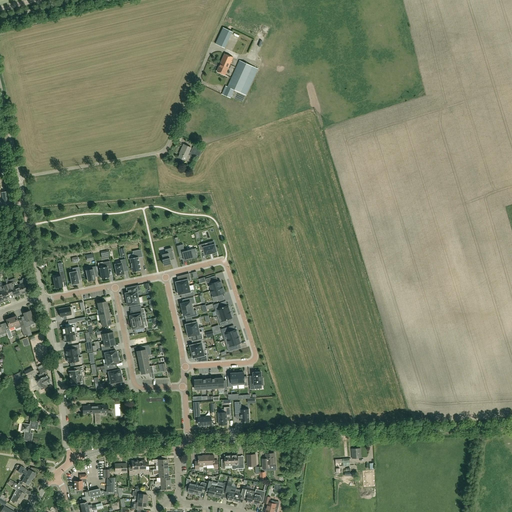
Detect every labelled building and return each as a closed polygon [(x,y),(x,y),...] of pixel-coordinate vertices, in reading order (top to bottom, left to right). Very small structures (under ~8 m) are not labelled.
[(223,26),(217,43),(227,47),(233,30),(223,26)] [(243,54),(249,35),(238,31),(231,50),(243,54)] [(225,75),(233,57),(224,54),(217,71),(225,75)] [(258,68),(239,60),(228,86),(226,86),(222,94),(230,98),(234,90),(246,95),(258,68)] [(185,160),(189,151),(191,147),(184,144),(181,151),(181,152),(179,157),(185,160)] [(196,257),(194,251),(198,250),(195,241),(191,242),(193,249),(180,252),(182,256),(180,257),(181,260),(182,260),(183,261),(196,257)] [(217,252),(215,245),(208,246),(207,243),(199,245),(200,251),(204,250),(205,255),(209,254),(213,253),(217,252)] [(174,259),(172,250),(171,251),(170,248),(165,249),(166,253),(162,255),(163,259),(164,266),(172,264),(171,260),(174,259)] [(133,252),(134,257),(130,258),(133,272),(141,271),(138,257),(142,256),(141,250),(133,252)] [(121,263),(114,265),(117,275),(118,276),(121,275),(123,274),(123,271),(125,270),(124,267),(127,266),(125,259),(122,260),(123,263),(121,263)] [(102,263),(103,267),(99,268),(101,279),(105,278),(105,279),(109,278),(108,277),(109,277),(108,270),(111,269),(110,261),(102,263)] [(88,281),(95,280),(93,273),(97,272),(96,266),(89,268),(89,270),(86,271),(88,281)] [(79,283),(77,275),(80,275),(79,267),(73,269),(73,272),(69,273),(70,274),(69,274),(69,278),(70,278),(72,285),(73,284),(74,285),(77,284),(77,283),(79,283)] [(189,286),(188,281),(191,280),(190,273),(181,275),(182,280),(182,281),(176,282),(176,283),(175,283),(176,288),(177,287),(177,288),(189,286)] [(55,289),(63,287),(60,275),(52,276),(55,289)] [(19,281),(20,284),(17,285),(16,281),(15,281),(20,294),(27,292),(25,286),(28,285),(26,277),(22,279),(22,280),(19,281)] [(222,287),(220,281),(216,282),(215,281),(213,282),(211,277),(206,279),(207,283),(209,282),(211,290),(222,287)] [(7,285),(10,292),(11,295),(14,294),(15,296),(20,294),(15,281),(7,285)] [(11,295),(10,292),(7,285),(0,287),(0,291),(3,301),(9,299),(8,296),(11,295)] [(139,297),(137,291),(140,291),(138,285),(126,288),(127,293),(126,293),(126,294),(125,295),(126,297),(127,298),(127,300),(139,297)] [(194,295),(193,290),(190,290),(189,286),(177,288),(178,289),(177,289),(178,294),(179,293),(179,295),(184,293),(185,294),(186,297),(194,295)] [(224,293),(222,287),(211,290),(213,296),(212,297),(214,302),(219,301),(217,295),(224,293)] [(140,303),(139,297),(127,300),(127,302),(127,303),(127,304),(128,305),(128,306),(133,305),(134,306),(135,310),(133,310),(141,309),(142,309),(140,303)] [(182,307),(182,310),(193,307),(192,301),(180,304),(181,308),(182,307)] [(231,310),(230,306),(229,306),(228,305),(223,307),(222,302),(214,305),(217,316),(230,312),(230,311),(231,310)] [(72,307),(59,310),(60,317),(66,316),(66,319),(74,318),(72,307)] [(194,311),(193,307),(182,310),(183,312),(182,312),(183,316),(191,314),(192,317),(197,316),(196,310),(194,311)] [(143,320),(141,309),(133,310),(134,314),(133,315),(130,316),(130,317),(129,317),(130,321),(131,321),(132,323),(143,320)] [(30,325),(35,323),(30,311),(23,313),(26,320),(22,321),(24,325),(25,328),(30,326),(30,325)] [(233,316),(232,312),(231,312),(230,312),(217,316),(221,327),(230,324),(228,319),(232,318),(232,317),(233,316)] [(16,316),(15,316),(14,315),(11,316),(11,317),(11,318),(14,326),(19,325),(16,316)] [(14,326),(11,318),(6,320),(9,328),(10,328),(11,331),(15,329),(14,327),(14,326)] [(199,328),(198,324),(200,324),(199,318),(192,320),(193,323),(185,325),(186,328),(187,331),(199,328)] [(145,327),(143,320),(132,323),(132,325),(131,325),(132,329),(133,329),(136,329),(137,329),(138,332),(145,331),(144,328),(145,327)] [(68,324),(69,327),(62,328),(63,335),(76,333),(75,329),(76,329),(75,323),(68,324)] [(239,335),(238,330),(237,331),(236,330),(232,331),(231,330),(230,327),(221,329),(225,341),(238,336),(238,335),(239,335)] [(203,337),(202,331),(200,332),(199,328),(187,331),(187,332),(186,332),(187,336),(188,336),(188,337),(196,335),(196,339),(203,337)] [(102,340),(113,338),(113,336),(114,335),(113,332),(105,334),(105,330),(96,332),(97,338),(101,338),(101,341),(102,340)] [(74,337),(74,333),(76,333),(63,335),(64,338),(63,338),(64,342),(71,341),(71,344),(78,342),(77,336),(74,337)] [(236,344),(241,343),(240,342),(241,341),(240,337),(239,338),(238,336),(225,341),(229,352),(237,349),(236,345),(236,344)] [(108,346),(115,344),(113,338),(102,340),(103,344),(101,344),(102,350),(108,349),(108,346)] [(190,345),(192,352),(203,349),(202,343),(203,343),(202,338),(196,340),(197,344),(190,345)] [(66,350),(66,351),(65,351),(66,355),(67,355),(67,356),(78,355),(77,351),(80,351),(79,344),(73,345),(73,349),(66,350)] [(116,350),(110,352),(109,349),(108,349),(102,350),(103,353),(104,353),(105,359),(118,357),(117,352),(116,353),(116,350)] [(205,355),(203,349),(192,352),(193,358),(199,357),(200,357),(201,362),(208,361),(206,355),(205,355)] [(81,357),(78,358),(78,355),(67,356),(67,358),(66,358),(67,362),(68,361),(68,363),(74,362),(75,365),(82,364),(81,357)] [(118,361),(119,361),(118,357),(105,359),(106,363),(104,363),(105,369),(111,368),(111,365),(118,363),(118,361)] [(51,382),(43,367),(42,364),(37,367),(39,369),(39,370),(42,378),(46,385),(51,382)] [(77,367),(77,370),(69,371),(70,378),(82,376),(82,377),(82,376),(85,376),(84,371),(83,371),(82,366),(77,367)] [(155,378),(152,366),(149,366),(141,368),(142,374),(151,372),(152,378),(155,378)] [(29,367),(23,370),(27,376),(34,372),(32,367),(30,368),(29,367)] [(120,369),(112,371),(111,368),(105,369),(102,369),(103,373),(108,372),(109,378),(121,375),(121,374),(122,374),(121,370),(120,370),(120,369)] [(39,370),(39,369),(38,370),(40,374),(38,375),(40,379),(36,381),(41,389),(47,386),(46,385),(42,378),(39,370)] [(263,385),(263,379),(261,379),(261,372),(257,372),(257,371),(254,371),(254,373),(253,373),(253,376),(254,381),(250,381),(251,389),(255,389),(254,386),(262,385),(263,385)] [(20,372),(13,375),(16,381),(23,378),(20,372)] [(238,386),(237,374),(236,374),(236,373),(232,374),(232,375),(231,375),(231,380),(228,380),(228,388),(232,388),(232,387),(238,386)] [(244,379),(244,374),(243,374),(243,373),(238,373),(238,374),(237,374),(238,386),(244,386),(244,387),(248,387),(248,379),(244,379)] [(122,376),(121,376),(121,375),(109,378),(110,381),(108,382),(109,388),(115,387),(114,383),(116,383),(117,382),(122,381),(122,380),(123,380),(122,376)] [(84,380),(83,380),(82,376),(82,377),(82,376),(70,378),(71,381),(70,381),(70,384),(71,384),(71,385),(78,384),(78,387),(85,386),(84,380)] [(224,378),(218,378),(219,390),(227,390),(227,384),(224,384),(224,378)] [(249,415),(249,409),(244,409),(244,410),(241,410),(241,404),(239,404),(239,402),(235,402),(235,414),(241,413),(241,415),(241,418),(242,422),(249,422),(249,415)] [(107,405),(82,406),(82,414),(94,413),(95,424),(100,423),(100,413),(108,412),(107,405)] [(230,417),(229,407),(224,407),(224,412),(218,413),(219,425),(227,424),(227,419),(227,417),(230,417)] [(199,412),(194,413),(194,420),(199,420),(199,421),(199,422),(200,426),(204,425),(204,426),(204,425),(207,425),(207,426),(207,425),(211,425),(211,417),(200,418),(199,412)] [(37,430),(38,421),(30,420),(29,424),(21,423),(20,431),(24,432),(23,441),(31,442),(32,433),(28,432),(29,429),(37,430)] [(361,458),(361,448),(351,449),(352,458),(361,458)] [(266,454),(266,458),(262,458),(262,468),(269,468),(269,464),(274,464),(274,453),(266,454)] [(247,466),(256,466),(255,454),(247,455),(247,466)] [(214,455),(205,456),(206,465),(214,464),(214,468),(218,468),(217,460),(214,460),(214,455)] [(237,455),(230,456),(231,465),(232,468),(233,469),(235,469),(236,468),(244,468),(244,461),(238,461),(237,455)] [(167,459),(167,456),(161,456),(161,460),(152,460),(152,463),(157,462),(157,466),(167,465),(167,459)] [(206,465),(205,456),(198,456),(198,461),(195,462),(195,469),(199,469),(199,467),(203,467),(203,465),(206,465)] [(231,465),(230,456),(224,456),(225,462),(221,462),(222,469),(226,469),(226,465),(228,465),(231,465)] [(341,466),(341,459),(332,460),(333,466),(331,466),(331,474),(340,473),(340,466),(341,466)] [(138,471),(138,461),(131,461),(131,464),(128,465),(129,475),(134,475),(134,471),(138,471)] [(148,474),(148,466),(147,463),(145,464),(144,461),(138,461),(138,471),(143,471),(143,475),(148,474)] [(114,472),(126,472),(126,464),(114,464),(114,472)] [(32,479),(35,473),(29,469),(27,472),(24,470),(25,468),(21,466),(18,471),(21,474),(22,473),(25,475),(22,481),(28,484),(31,478),(32,479)] [(82,490),(82,481),(86,481),(86,474),(79,475),(79,479),(79,481),(73,481),(74,490),(82,490)] [(114,478),(110,478),(108,478),(107,491),(104,491),(103,490),(100,491),(99,488),(88,491),(89,496),(83,498),(84,500),(90,499),(117,493),(115,478),(114,478)] [(194,494),(196,484),(196,485),(190,483),(191,480),(187,479),(186,481),(186,488),(188,489),(187,492),(194,494)] [(214,496),(216,487),(211,486),(212,480),(208,479),(205,491),(208,492),(208,495),(214,496)] [(25,494),(24,493),(26,489),(21,486),(18,484),(10,480),(8,483),(12,486),(12,487),(18,491),(15,496),(13,495),(10,501),(15,504),(17,502),(19,503),(25,494)] [(200,495),(201,492),(204,493),(206,483),(203,483),(202,485),(196,484),(194,494),(196,494),(196,495),(199,496),(200,495)] [(233,501),(236,489),(230,488),(230,484),(227,483),(227,485),(224,497),(227,498),(226,499),(227,499),(228,501),(231,501),(232,500),(233,501)] [(224,497),(227,485),(223,484),(222,489),(216,487),(214,496),(220,498),(221,496),(224,497)] [(270,485),(269,493),(278,495),(278,491),(280,491),(280,489),(275,488),(275,486),(270,485)] [(246,488),(245,490),(244,498),(247,499),(246,502),(252,503),(255,490),(254,494),(248,493),(249,488),(246,488)] [(134,489),(134,491),(133,491),(132,496),(134,496),(134,499),(136,499),(136,500),(146,501),(147,495),(140,494),(140,490),(134,489)] [(243,500),(244,498),(245,490),(242,489),(242,490),(240,490),(236,489),(233,501),(239,502),(240,499),(243,500)] [(264,492),(261,491),(255,490),(252,503),(258,505),(260,499),(263,500),(264,492)] [(132,509),(139,510),(142,510),(143,506),(145,507),(146,501),(136,500),(136,502),(133,502),(132,509)] [(277,511),(278,508),(275,507),(274,507),(276,501),(271,500),(270,503),(269,505),(267,505),(266,509),(265,511),(277,511)] [(88,509),(91,508),(102,505),(102,503),(95,505),(91,505),(91,504),(87,505),(86,502),(80,504),(81,510),(88,509)]
